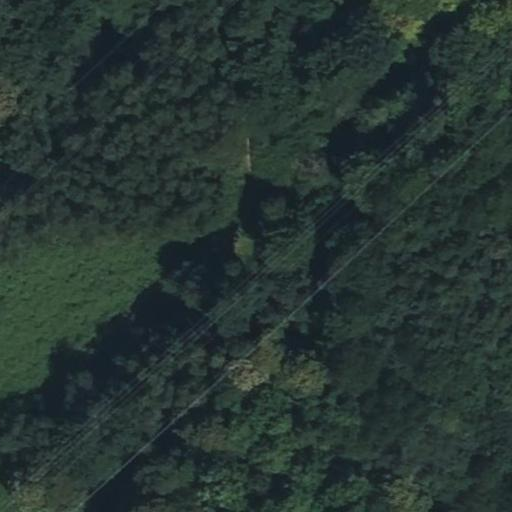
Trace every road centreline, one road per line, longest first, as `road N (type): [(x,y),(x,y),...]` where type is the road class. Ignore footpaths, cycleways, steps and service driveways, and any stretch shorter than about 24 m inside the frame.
road 1 (track): [(0,432),(488,0)]
road 2 (track): [(224,0),(246,79),(249,204),(333,347),(460,511)]
